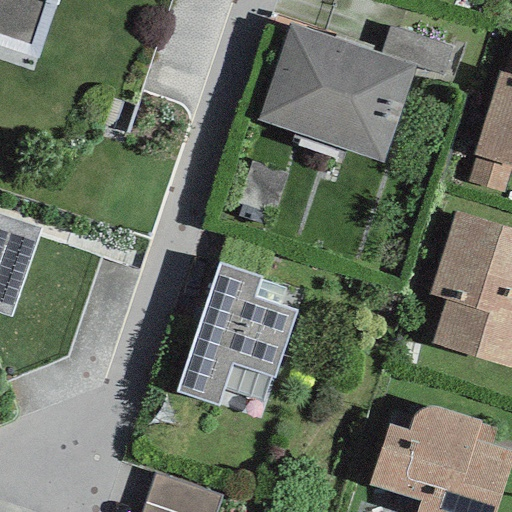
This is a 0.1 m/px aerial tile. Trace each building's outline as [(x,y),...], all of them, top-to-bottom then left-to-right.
[(0,0),(0,47),(38,60),(57,0),(0,0)] [(380,54),(290,23),(256,121),(382,164),(414,65),(380,54)] [(389,27),(380,54),(414,65),(444,74),(453,47),(389,27)] [(511,75),(498,71),(473,155),(475,156),(511,166),(511,75)] [(511,166),(475,156),(467,182),(503,194),(511,166)] [(444,301),(430,344),(511,369),(511,229),(454,212),(428,296),(444,301)] [(40,228),(0,214),(0,313),(9,317),(40,228)] [(218,264),(174,393),(218,407),(224,389),(232,365),(268,377),(274,379),(296,311),(278,305),(254,298),(260,280),(261,278),(218,264)] [(284,288),(260,280),(254,298),(278,305),(284,288)] [(260,401),(268,377),(232,365),(224,389),(260,401)] [(387,425),(368,486),(419,500),(414,511),(495,511),(511,457),(511,451),(491,445),(496,429),(480,424),(481,422),(445,410),(434,408),(427,409),(422,410),(416,413),(412,418),(409,431),(387,425)] [(153,474),(140,511),(214,511),(220,496),(153,474)]
